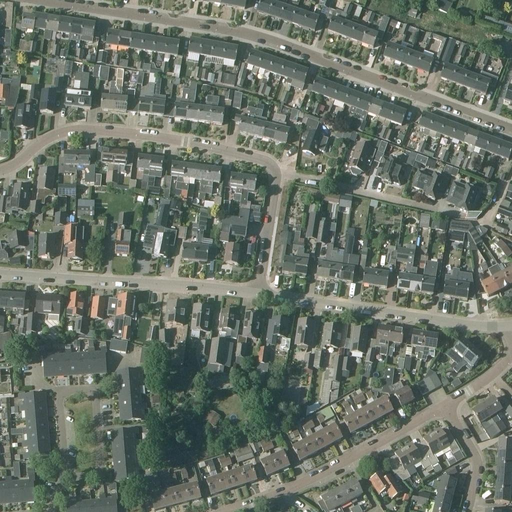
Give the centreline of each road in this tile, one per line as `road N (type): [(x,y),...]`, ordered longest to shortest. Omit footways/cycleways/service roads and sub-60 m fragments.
road 1 (residential): [(29,0),(246,35),(511,132)]
road 2 (residential): [(258,294),(276,180),(259,161),(90,130),(44,143),(0,172)]
road 3 (residential): [(0,275),(258,294)]
road 4 (residential): [(258,294),(511,326)]
road 5 (residential): [(227,511),(300,484),(445,405)]
road 6 (residential): [(64,466),(74,477),(98,469),(95,396),(66,391),(58,400)]
